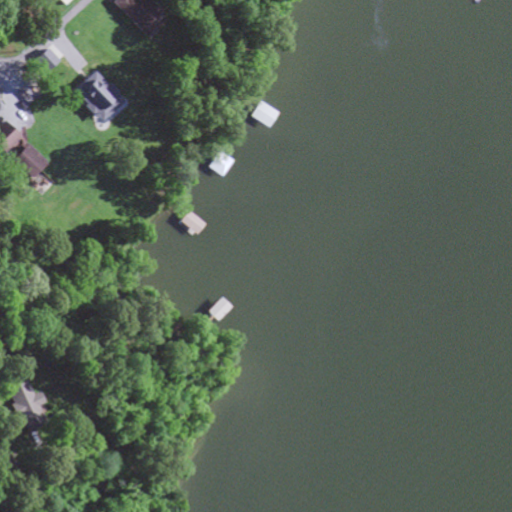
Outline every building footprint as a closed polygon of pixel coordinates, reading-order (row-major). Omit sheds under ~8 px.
[(49,0),(58,8),(65,0),(49,0)] [(137,23),(148,13),(135,0),(107,0),(103,4),(133,37),(142,29),(137,23)] [(268,115),(249,104),(240,119),(259,130),(268,115)] [(27,178),(36,158),(13,148),(4,169),(27,178)] [(195,228),(181,214),(171,223),(185,237),(195,228)] [(30,408),(33,407),(23,382),(0,391),(0,396),(16,435),(38,426),(30,408)]
